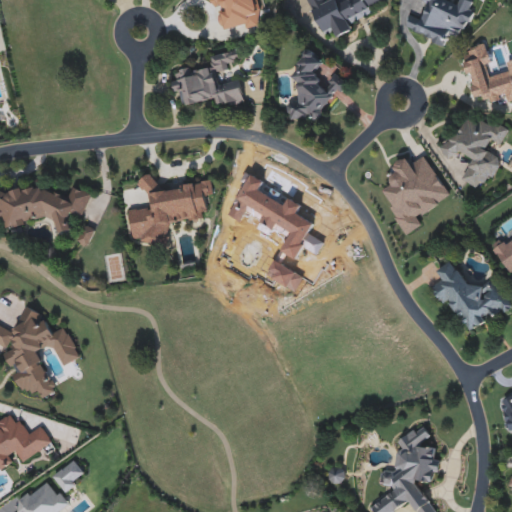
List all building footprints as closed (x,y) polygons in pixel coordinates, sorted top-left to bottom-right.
[(203,0),(216,12),(221,33),(243,29),(245,33),(259,29),(262,8),(258,0),(203,0)] [(384,0),(387,5),(350,21),(354,31),(337,38),(334,30),(322,35),(306,0),(384,0)] [(406,28),(443,48),(448,38),(457,39),(474,14),(470,9),(473,0),(460,0),(459,3),(451,0),(419,0),(428,3),(422,18),(410,16),(406,28)] [(456,61),(466,101),(511,105),(511,59),(510,58),(501,61),(504,69),(488,73),(486,65),(490,62),(482,41),(460,44),(456,61)] [(315,120),(309,115),(301,125),(285,111),(302,93),(285,78),(310,50),(323,63),(312,75),(326,88),(338,75),(348,84),(315,120)] [(245,104),(221,108),(219,100),(187,105),(185,92),(175,94),(173,83),(182,81),(180,73),(211,68),(209,56),(238,51),(240,62),(229,64),(230,71),(218,73),(220,86),(241,82),(245,104)] [(502,158),(491,184),(479,179),(475,188),(462,182),(470,163),(447,153),(465,112),(509,131),(502,146),(491,142),(487,152),(502,158)] [(406,233),(422,225),(424,217),(455,194),(425,152),(412,162),(406,154),(393,164),(385,189),(406,233)] [(228,218),(235,226),(246,215),(284,235),(275,251),(296,261),(305,251),(315,255),(322,238),(313,234),(317,222),(299,215),(304,203),(287,196),(282,204),(263,191),(270,180),(245,171),(228,218)] [(133,246),(128,211),(148,208),(144,177),(158,176),(160,190),(212,183),(214,195),(206,196),(209,218),(167,224),(169,241),(133,246)] [(0,225),(0,202),(82,182),(89,213),(70,218),(73,230),(59,233),(54,216),(1,229),(0,225)] [(511,273),(510,275),(494,250),(511,238),(511,273)] [(473,292),(495,278),(511,304),(511,306),(467,335),(436,286),(441,282),(435,273),(453,262),(473,292)] [(0,325),(13,333),(28,307),(41,315),(52,333),(65,330),(81,355),(78,359),(68,365),(63,367),(52,348),(40,352),(45,371),(54,385),(56,392),(44,399),(34,393),(25,396),(14,377),(18,370),(9,365),(4,356),(7,352),(0,348),(0,325)] [(502,430),(511,430),(511,391),(493,400),(502,430)] [(0,423),(15,414),(29,435),(42,426),(53,443),(22,464),(18,457),(0,468),(0,423)] [(417,511),(410,502),(395,511),(372,511),(373,506),(395,490),(384,487),(380,480),(381,476),(394,467),(399,453),(403,450),(399,444),(423,426),(431,437),(420,445),(436,451),(433,460),(441,462),(438,473),(435,474),(431,484),(412,478),(437,511),(417,511)] [(69,489),(58,484),(68,463),(80,468),(69,489)] [(329,483),(330,468),(345,469),(344,484),(329,483)] [(69,505),(65,510),(61,511),(16,511),(15,509),(24,498),(47,484),(65,498),(69,505)]
